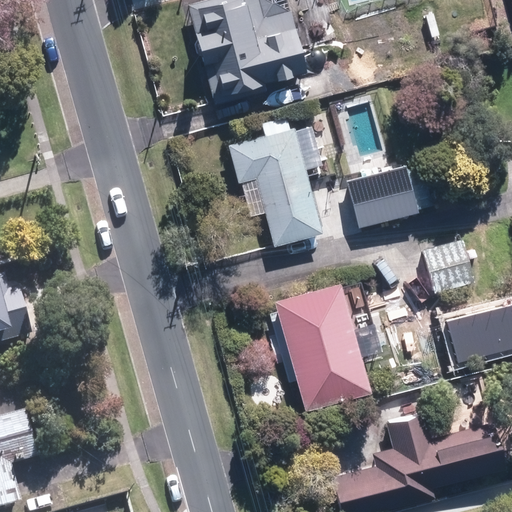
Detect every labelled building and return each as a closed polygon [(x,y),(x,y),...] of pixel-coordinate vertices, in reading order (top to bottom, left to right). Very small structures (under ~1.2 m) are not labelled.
[(299,25),(293,0),(212,0),(184,6),(205,101),(329,74),(317,21),(299,25)] [(286,119),(261,125),(264,136),(227,145),(236,184),(241,183),(249,217),(263,214),(271,247),(320,236),(306,175),(322,171),(311,125),(289,131),(286,119)] [(414,162),(312,187),(324,235),(425,210),(414,162)] [(462,240),(424,253),(439,298),(477,285),(462,240)] [(338,282),(273,301),(304,410),(370,391),(338,282)] [(0,402),(0,508),(27,501),(16,463),(43,456),(31,410),(4,417),(0,402)] [(339,511),(367,511),(437,497),(433,479),(494,466),(485,426),(429,438),(423,412),(385,420),(391,447),(370,451),(374,470),(332,479),(339,511)]
